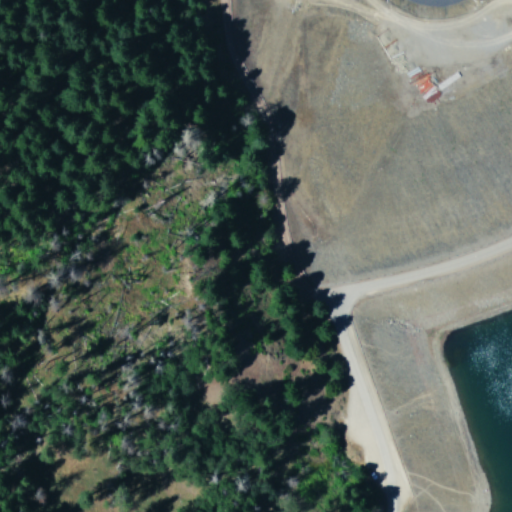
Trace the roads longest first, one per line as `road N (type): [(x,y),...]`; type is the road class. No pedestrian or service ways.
road 1 (residential): [(385,511),(389,499),(326,309)]
road 2 (residential): [(326,309),(511,237)]
